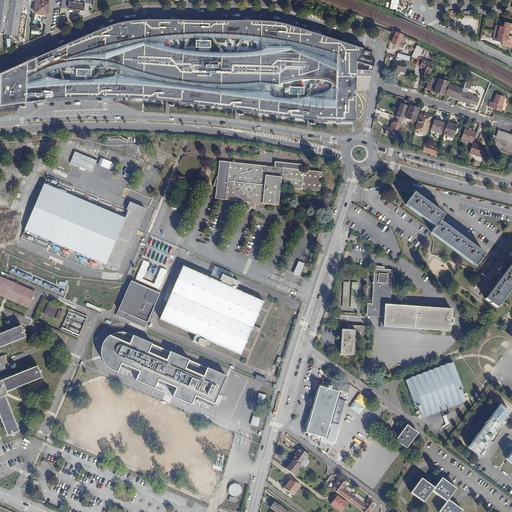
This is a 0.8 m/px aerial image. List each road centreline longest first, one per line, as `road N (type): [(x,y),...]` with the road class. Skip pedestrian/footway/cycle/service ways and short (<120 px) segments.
road 1 (residential): [(375,83),(382,49),(375,44),(262,11),(126,11),(0,63)]
road 2 (residential): [(347,190),(251,511)]
road 3 (primary): [(352,145),(141,118)]
road 4 (primary): [(141,127),(265,137),(349,159)]
road 5 (residential): [(511,214),(396,187),(369,197),(347,190)]
road 6 (unknown): [(39,445),(193,511)]
road 7 (primary): [(366,162),(511,200)]
road 8 (primary): [(511,187),(369,149)]
road 9 (primary): [(141,118),(0,123)]
road 10 (primary): [(0,131),(141,127)]
